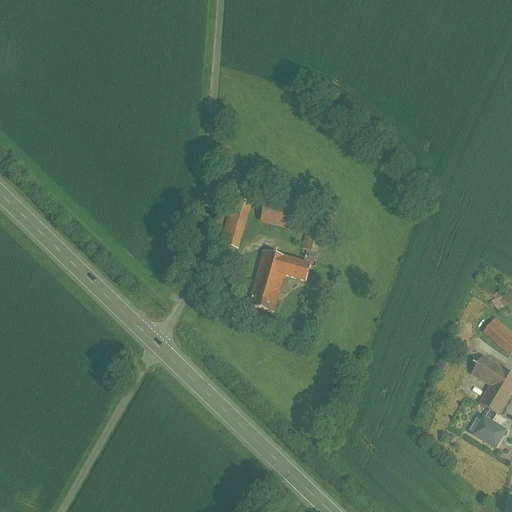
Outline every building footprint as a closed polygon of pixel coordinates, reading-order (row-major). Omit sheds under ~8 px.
[(233,171),(220,191),(227,196),(240,176),(233,171)] [(253,204),(235,199),(222,245),(239,250),(253,204)] [(298,209),(267,201),(261,222),(292,230),(298,209)] [(329,220),(313,215),(303,250),(308,251),(319,255),(329,220)] [(319,255),(308,251),(306,259),(317,262),(319,255)] [(289,259),(265,252),(260,269),(285,276),(289,259)] [(312,266),(289,259),(285,276),(307,283),(312,266)] [(285,276),(260,269),(249,307),(274,314),(285,276)] [(511,354),(511,340),(492,324),(484,332),(511,355),(511,354)] [(450,343),(447,354),(451,355),(455,344),(450,343)] [(511,394),(511,374),(503,369),(503,370),(483,357),(472,375),(492,387),(481,405),(491,411),(498,416),(499,416),(511,394)] [(498,416),(491,411),(485,420),(479,429),(481,430),(477,438),(495,449),(505,433),(492,425),(498,416)]
